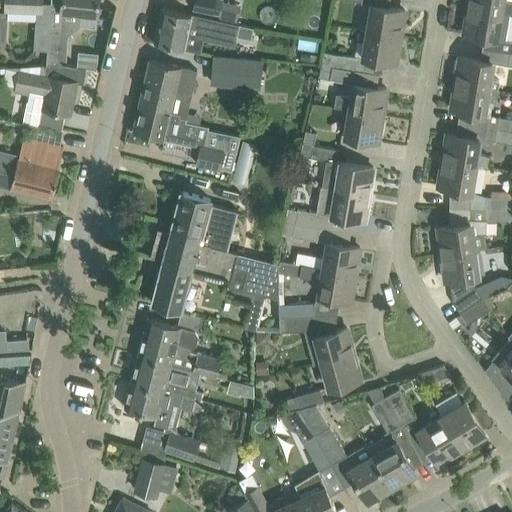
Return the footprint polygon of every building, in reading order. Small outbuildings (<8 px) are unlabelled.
[(5,0),(5,7),(37,9),(36,21),(49,22),(50,10),(41,9),(41,0),(5,0)] [(47,50),(46,64),(61,68),(62,63),(66,64),(68,35),(81,23),(82,12),(97,14),(98,0),(50,0),(50,10),(49,22),(47,50)] [(220,14),(222,0),(193,0),(192,8),(220,14)] [(469,0),(468,8),(510,14),(511,14),(511,1),(504,0),(469,0)] [(367,30),(400,35),(404,9),(371,4),(367,30)] [(239,24),(181,11),(162,7),(154,42),(174,46),(200,52),(203,37),(234,44),(239,24)] [(468,8),(464,32),(484,35),(482,48),(498,50),(511,52),(511,40),(505,39),(510,14),(468,8)] [(47,50),(49,22),(36,21),(33,49),(47,50)] [(359,29),(357,41),(365,42),(362,56),(395,62),(400,35),(367,30),(359,29)] [(511,52),(498,50),(496,62),(511,64),(511,52)] [(321,63),(356,70),(358,57),(323,51),(321,63)] [(260,88),(262,59),(213,55),(210,84),(260,88)] [(493,62),(480,60),(460,56),(455,85),(497,91),(499,80),(490,78),(493,62)] [(145,81),(191,91),(196,69),(150,58),(145,81)] [(86,68),(66,64),(62,63),(61,68),(46,64),(43,75),(19,70),(15,91),(28,93),(23,122),(39,125),(39,122),(57,126),(60,111),(71,114),(77,82),(83,83),(86,68)] [(354,82),(356,70),(321,63),(317,82),(321,83),(322,77),(354,82)] [(188,102),(191,91),(145,81),(139,103),(170,110),(173,98),(188,102)] [(349,110),(382,115),(386,88),(354,82),(351,97),(341,95),(339,107),(349,109),(349,110)] [(496,100),(497,91),(455,85),(451,109),(484,114),(486,99),(496,100)] [(201,117),(170,110),(139,103),(133,130),(200,146),(196,162),(233,171),(240,136),(207,129),(208,127),(199,125),(201,117)] [(377,140),(382,115),(349,110),(345,135),(377,140)] [(496,129),(511,132),(511,118),(498,116),(496,129)] [(313,144),(316,131),(305,129),(303,143),(313,145),(313,144)] [(511,144),(511,132),(496,129),(494,142),(511,144)] [(488,155),(477,153),(479,138),(447,133),(442,161),(475,166),(475,164),(486,166),(488,155)] [(19,156),(0,151),(0,182),(10,185),(32,191),(52,196),(64,147),(24,136),(19,156)] [(313,144),(313,145),(303,143),(300,154),(337,161),(339,150),(313,144)] [(336,187),(336,189),(368,195),(373,167),(340,161),(336,187)] [(470,191),(475,166),(442,161),(438,185),(470,191)] [(322,187),(320,198),(334,200),(332,214),(364,219),(368,195),(336,189),(336,187),(322,185),(322,187)] [(213,198),(200,194),(180,189),(171,224),(201,231),(198,240),(209,243),(208,244),(224,249),(225,248),(227,249),(238,210),(211,203),(213,198)] [(485,208),(511,209),(511,203),(511,196),(486,195),(485,208)] [(285,221),(319,226),(322,212),(298,207),(297,210),(288,208),(285,221)] [(511,222),(511,209),(485,208),(484,220),(484,221),(486,221),(511,222)] [(469,223),(438,227),(442,255),(474,250),(474,249),(485,247),(483,235),(485,235),(486,221),(484,221),(484,220),(469,219),(469,223)] [(317,240),(319,226),(285,221),(283,233),(317,240)] [(227,250),(227,249),(225,248),(224,249),(208,244),(209,243),(198,240),(201,231),(171,224),(162,257),(169,259),(168,262),(230,277),(228,287),(239,290),(240,289),(247,268),(234,265),(237,253),(227,250)] [(314,255),(312,266),(355,274),(360,247),(327,241),(324,257),(314,255)] [(501,245),(503,259),(511,258),(511,250),(511,244),(501,245)] [(474,250),(442,255),(446,280),(478,275),(474,250)] [(278,273),(279,263),(279,261),(249,256),(237,253),(234,265),(247,268),(240,289),(260,293),(279,297),(278,276),(278,273)] [(252,327),(260,293),(240,289),(239,290),(228,287),(230,277),(168,262),(169,259),(162,257),(151,301),(252,327)] [(299,264),(297,276),(320,280),(318,294),(351,299),(355,274),(312,266),(299,264)] [(487,294),(482,297),(475,287),(453,302),(461,313),(483,298),(488,295),(487,294)] [(483,298),(490,308),(495,305),(488,295),(483,298)] [(468,324),(490,308),(483,298),(461,313),(468,324)] [(284,303),(279,303),(280,317),(314,315),(314,302),(284,303)] [(196,342),(204,315),(181,309),(178,324),(147,316),(137,355),(200,371),(226,378),(227,374),(218,371),(222,357),(198,351),(197,353),(189,350),(190,347),(196,342)] [(280,329),(280,330),(314,328),(314,315),(280,317),(280,329)] [(322,362),(354,354),(347,327),(307,338),(314,364),(322,361),(322,362)] [(511,375),(511,352),(500,366),(511,375)] [(354,354),(322,362),(329,387),(361,379),(354,354)] [(195,389),(200,371),(137,355),(130,381),(183,394),(195,397),(203,399),(217,403),(221,392),(203,387),(202,391),(195,389)] [(268,373),(267,360),(256,361),(257,374),(268,373)] [(417,373),(423,384),(450,374),(443,364),(417,373)] [(0,410),(20,408),(26,379),(0,378),(0,410)] [(130,381),(124,406),(157,415),(154,423),(167,426),(173,405),(179,407),(183,394),(130,381)] [(244,385),(242,395),(253,398),(252,387),(244,385)] [(319,388),(286,397),(286,400),(289,411),(299,408),(316,404),(323,402),(319,388)] [(399,388),(385,396),(401,423),(413,417),(415,415),(414,414),(399,388)] [(375,402),(371,404),(387,430),(388,431),(401,423),(385,396),(383,397),(375,402)] [(195,397),(192,410),(200,412),(203,399),(195,397)] [(332,404),(339,414),(347,408),(340,398),(332,404)] [(441,415),(462,449),(486,435),(465,400),(441,415)] [(316,404),(299,408),(331,463),(346,454),(316,404)] [(0,437),(13,440),(20,408),(0,410),(0,437)] [(289,411),(281,413),(282,417),(285,423),(287,425),(292,429),(297,431),(298,432),(303,441),(319,468),(321,470),(331,463),(299,408),(289,411)] [(441,415),(417,429),(434,457),(438,463),(462,449),(441,415)] [(164,448),(194,458),(200,440),(170,429),(164,448)] [(226,452),(237,454),(241,438),(230,436),(226,452)] [(0,459),(8,461),(13,440),(0,437),(0,459)] [(380,438),(367,446),(372,454),(392,488),(416,473),(414,469),(397,440),(385,446),(380,438)] [(372,454),(348,468),(356,481),(368,502),(392,488),(372,454)] [(156,494),(164,464),(144,459),(136,489),(156,494)] [(311,492),(300,496),(307,511),(337,511),(330,496),(325,485),(326,485),(321,474),(306,481),(308,484),(311,492)] [(248,497),(255,511),(267,511),(271,510),(257,485),(244,492),(248,497)] [(286,494),(271,500),(275,508),(274,508),(276,511),(307,511),(300,496),(289,501),(286,494)] [(151,511),(152,511),(122,497),(114,511),(151,511)] [(255,511),(248,497),(228,508),(229,511),(255,511)] [(28,511),(12,499),(1,511),(28,511)]
